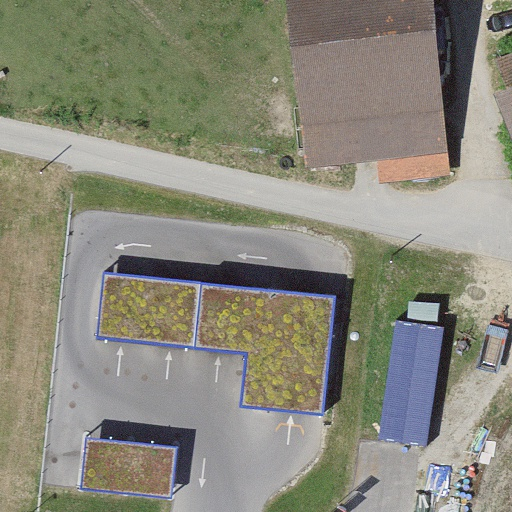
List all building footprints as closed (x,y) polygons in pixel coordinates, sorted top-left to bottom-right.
[(290,0),(309,163),(444,148),(427,0),(290,0)] [(511,99),(501,103),(511,130),(511,99)] [(200,348),(206,291),(177,288),(128,282),(107,280),(101,339),(122,341),(171,345),(200,348)] [(206,291),(200,348),(220,350),(248,353),(242,405),(289,409),(320,413),(331,303),(298,300),(225,293),(206,291)] [(88,444),(83,491),(170,501),(175,454),(160,452),(110,447),(88,444)]
